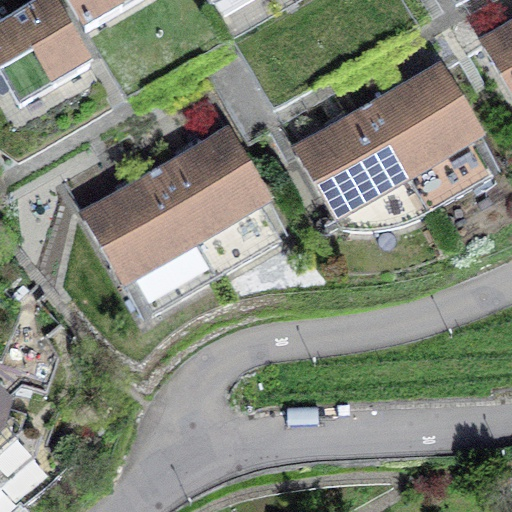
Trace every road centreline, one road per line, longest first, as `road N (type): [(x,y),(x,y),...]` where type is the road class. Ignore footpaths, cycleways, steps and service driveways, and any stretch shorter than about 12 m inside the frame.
road 1 (residential): [(195,460),(185,428),(190,401),(206,371),(242,350),(443,312),(511,280)]
road 2 (residential): [(511,423),(270,438),(195,460)]
road 3 (residential): [(478,0),(254,131)]
